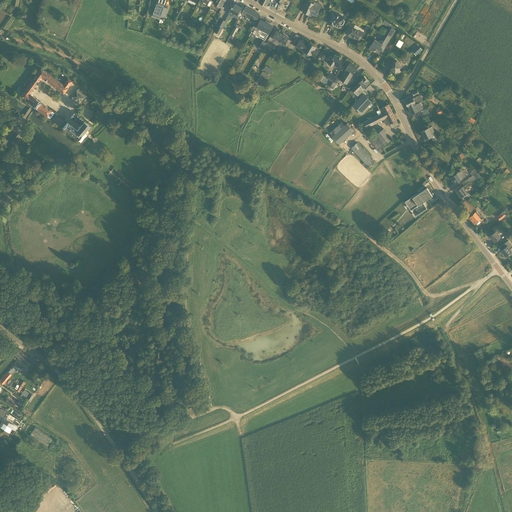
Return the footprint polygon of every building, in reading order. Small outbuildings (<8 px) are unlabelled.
[(164,7),(166,0),(157,0),(153,13),(160,16),(163,10),(164,7)] [(213,1),(210,6),(213,7),(212,8),(218,11),(221,13),(222,12),(224,8),(221,6),(225,0),(224,0),(216,0),(217,0),(215,3),(213,1)] [(312,14),(316,16),(321,5),(314,2),(313,4),(308,1),(303,12),(308,15),(310,12),(312,13),(312,14)] [(233,8),(232,7),(228,14),(232,16),(234,13),(237,15),(241,8),(235,5),(233,8)] [(242,13),(248,16),(256,21),(260,15),(246,7),(242,13)] [(330,19),(328,24),(332,26),(334,26),(334,25),(339,27),(340,25),(341,26),(343,25),(345,21),(344,20),(343,19),(342,19),(333,14),(330,19)] [(222,20),(218,27),(215,32),(219,35),(223,29),(221,28),(225,21),(222,20)] [(253,26),(251,31),(253,32),(254,30),(257,31),(261,34),(263,30),(266,23),(260,20),(256,27),(256,28),(253,26)] [(261,34),(264,35),(267,37),(273,27),(266,23),(261,34)] [(362,34),(364,30),(355,25),(353,28),(348,36),(352,38),(353,37),(359,40),(363,34),(362,34)] [(371,44),(369,49),(373,51),(374,50),(379,53),(382,48),(384,49),(386,45),(390,40),(395,31),(389,27),(384,36),(381,41),(380,40),(379,41),(375,39),(371,44)] [(272,32),(268,40),(276,45),(282,34),(276,31),(276,32),(275,33),(272,32)] [(276,45),(279,47),(285,50),(291,41),(288,39),(289,38),(282,34),(276,45)] [(315,58),(319,52),(315,49),(316,47),(309,43),(308,45),(300,40),(297,46),(304,50),(303,51),(315,58)] [(262,50),(266,43),(262,41),(258,48),(262,50)] [(413,50),(417,54),(422,50),(418,46),(413,50)] [(329,56),(325,62),(329,64),(333,66),(333,65),(337,67),(341,61),(342,60),(342,59),(335,55),(333,58),(329,56)] [(393,67),(390,69),(395,74),(396,73),(397,74),(401,71),(399,69),(402,67),(397,61),(396,62),(395,61),(392,63),(390,64),(393,67)] [(346,71),(340,80),(347,84),(350,79),(357,68),(349,63),(345,70),(346,71)] [(267,68),(268,66),(266,65),(264,70),(271,74),(273,71),(267,68)] [(20,96),(32,105),(35,108),(41,112),(47,117),(50,119),(54,113),(51,111),(45,106),(40,102),(29,94),(41,78),(63,94),(67,88),(72,82),(68,79),(63,85),(41,69),(25,91),(24,91),(20,96)] [(333,82),(336,77),(329,73),(326,78),(333,82)] [(339,79),(336,77),(333,82),(330,87),(333,89),(339,79)] [(359,83),(352,90),(355,93),(362,87),(363,88),(369,82),(365,77),(359,83)] [(71,96),(79,102),(83,97),(86,93),(79,87),(76,91),(71,96)] [(363,94),(352,106),(353,107),(358,111),(361,113),(372,102),(363,94)] [(407,106),(408,108),(419,103),(419,101),(422,99),(420,95),(405,102),(407,106)] [(442,103),(439,101),(432,96),(430,100),(440,107),(442,103)] [(411,114),(422,109),(419,103),(408,108),(411,114)] [(117,114),(123,108),(119,104),(113,109),(117,114)] [(397,121),(388,104),(382,108),(379,109),(380,110),(381,114),(383,113),(385,119),(386,120),(388,120),(392,128),(398,125),(399,125),(397,121)] [(428,115),(429,115),(426,109),(421,112),(424,118),(425,117),(428,115)] [(77,130),(67,123),(63,128),(80,142),(84,137),(81,135),(89,126),(85,124),(86,123),(84,121),(74,113),(71,118),(81,125),(77,130)] [(385,119),(383,113),(381,114),(378,115),(363,123),(366,128),(385,119)] [(342,122),(329,133),(339,144),(354,131),(347,123),(345,125),(342,122)] [(426,139),(431,137),(433,142),(438,140),(431,127),(422,131),(426,139)] [(390,137),(383,129),(378,133),(375,135),(373,137),(374,138),(371,140),(378,149),(392,140),(390,137)] [(369,167),(374,162),(357,143),(351,148),(369,167)] [(455,183),(461,179),(465,177),(461,171),(457,173),(451,177),(455,183)] [(462,187),(456,191),(461,198),(461,197),(464,201),(471,195),(468,193),(467,193),(465,189),(471,185),(470,183),(472,182),(476,179),(473,175),(472,176),(466,180),(468,183),(464,186),(463,187),(462,187)] [(413,196),(405,202),(406,204),(407,204),(406,203),(409,201),(414,208),(422,202),(423,203),(423,202),(432,196),(427,188),(417,195),(415,196),(414,196),(413,197),(413,196)] [(459,206),(475,224),(482,218),(466,199),(459,206)] [(503,212),(497,217),(501,222),(507,217),(503,212)] [(494,242),(500,237),(498,234),(501,231),(499,229),(496,231),(490,236),(494,242)] [(511,246),(511,245),(508,240),(502,245),(504,248),(501,251),(506,257),(511,251),(509,249),(511,246)] [(17,360),(26,368),(32,361),(19,349),(14,355),(19,358),(17,360)] [(0,379),(0,382),(3,385),(11,375),(7,371),(0,379)] [(10,432),(13,434),(15,435),(16,433),(21,437),(28,425),(25,423),(24,423),(20,421),(21,420),(1,409),(0,409),(0,415),(4,417),(0,423),(0,427),(9,433),(10,432)] [(35,427),(30,436),(48,446),(52,437),(35,427)]
